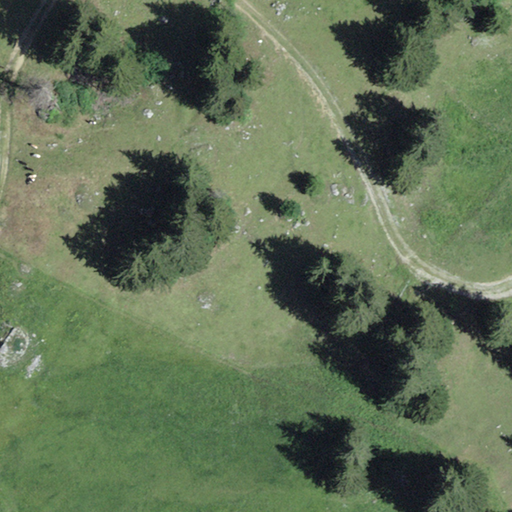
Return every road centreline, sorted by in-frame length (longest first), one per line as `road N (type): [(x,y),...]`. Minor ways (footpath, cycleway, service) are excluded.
road 1 (track): [(241,0),(313,82),(383,220),(426,275),(459,285),(511,272)]
road 2 (track): [(0,151),(13,58),(47,0)]
